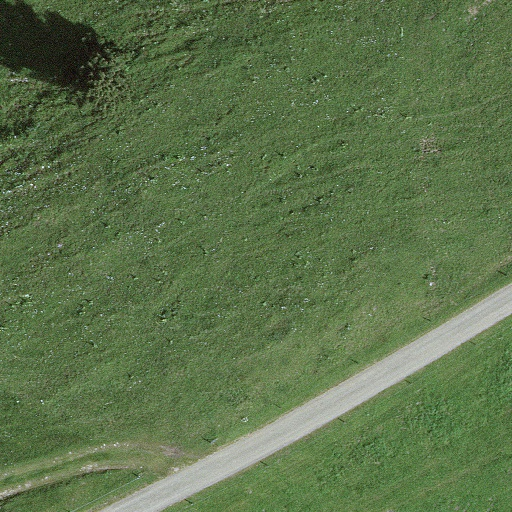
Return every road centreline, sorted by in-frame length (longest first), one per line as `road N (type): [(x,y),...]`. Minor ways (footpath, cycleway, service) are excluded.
road 1 (unclassified): [(118,511),(511,292)]
road 2 (track): [(0,498),(113,466),(214,462)]
